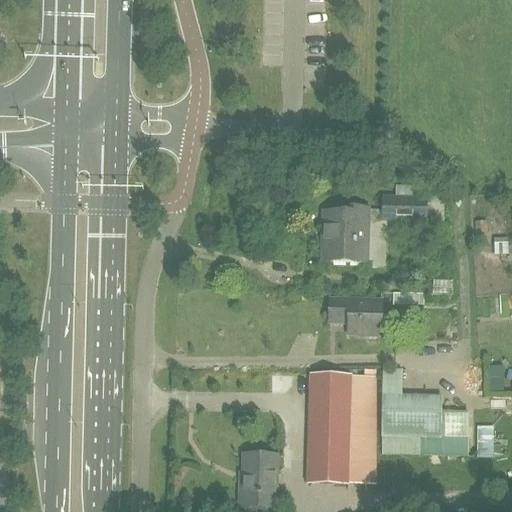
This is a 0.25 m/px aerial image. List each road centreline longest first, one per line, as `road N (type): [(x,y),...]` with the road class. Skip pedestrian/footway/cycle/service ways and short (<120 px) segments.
road 1 (unclassified): [(137,511),(147,289),(195,142)]
road 2 (primary): [(107,511),(116,143)]
road 3 (primary): [(66,144),(62,511)]
